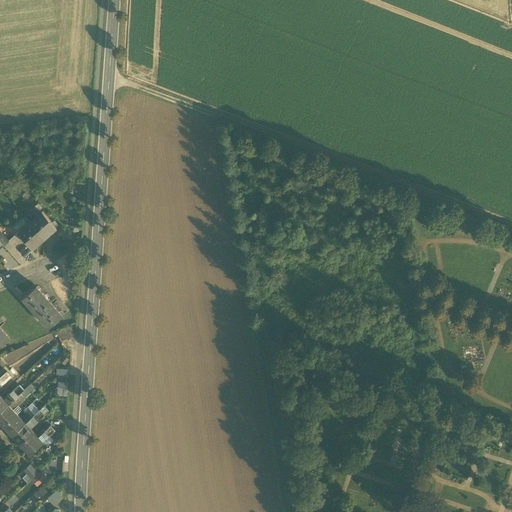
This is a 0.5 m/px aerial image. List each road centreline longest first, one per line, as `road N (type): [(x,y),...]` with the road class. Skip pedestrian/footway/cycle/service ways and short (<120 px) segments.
road 1 (tertiary): [(81,511),(113,0)]
road 2 (track): [(511,229),(99,66)]
